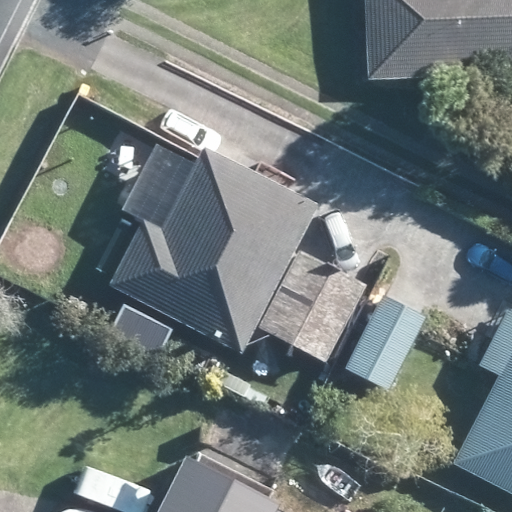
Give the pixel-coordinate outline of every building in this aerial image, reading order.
[(511,0),(360,0),(364,79),(511,72),(511,0)] [(234,352),(290,248),(310,206),(201,148),(192,167),(159,230),(137,220),(104,283),(234,352)] [(295,251),(255,325),(321,361),(361,284),(295,251)] [(10,269),(33,281),(42,265),(19,253),(10,269)] [(414,310),(386,295),(380,294),(342,367),(384,390),(423,315),(414,310)] [(511,314),(505,311),(477,365),(498,376),(452,462),(511,493),(511,314)] [(175,407),(107,381),(95,413),(162,439),(175,407)] [(311,476),(349,496),(361,472),(324,452),(311,476)] [(270,502),(261,497),(176,456),(148,511),(279,511),(267,506),(270,502)]
